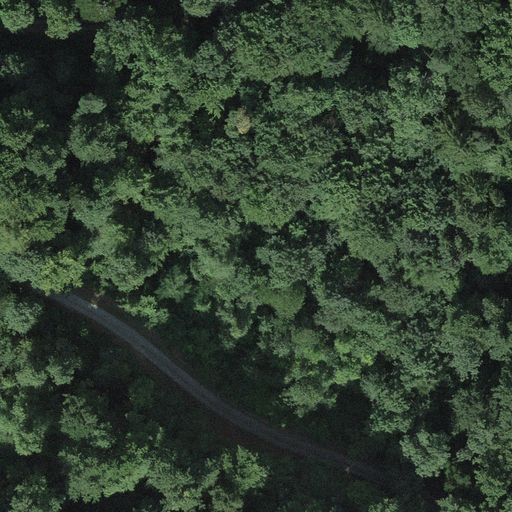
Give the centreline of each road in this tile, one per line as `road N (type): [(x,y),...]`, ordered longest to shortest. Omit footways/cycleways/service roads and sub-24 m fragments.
road 1 (track): [(0,252),(80,286),(258,396),(473,511)]
road 2 (track): [(0,119),(206,195)]
road 3 (track): [(213,0),(92,26),(0,20)]
